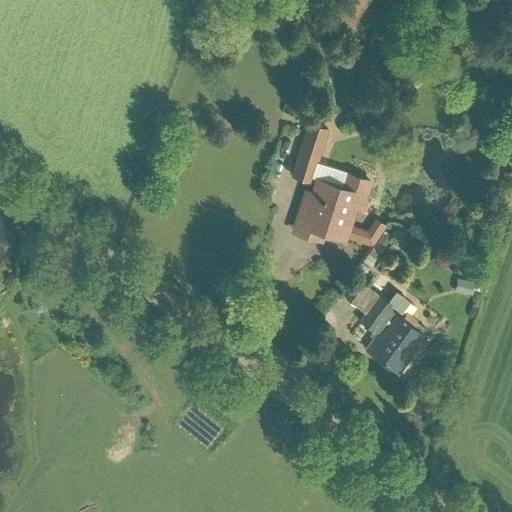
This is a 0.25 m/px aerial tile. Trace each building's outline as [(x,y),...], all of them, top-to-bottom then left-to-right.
[(313,181),(329,130),(307,124),(291,175),(313,181)] [(306,191),(300,211),(306,213),(302,225),(346,239),(356,207),(361,208),(371,176),(342,167),(337,185),(317,178),(312,193),(306,191)] [(0,251),(18,228),(0,213),(0,251)] [(376,251),(381,226),(353,221),(348,246),(376,251)] [(369,278),(377,257),(366,253),(359,274),(369,278)] [(400,317),(401,317),(398,315),(408,300),(396,291),(388,301),(381,295),(368,286),(370,284),(360,276),(344,297),(362,310),(360,313),(365,316),(362,320),(378,332),(368,347),(399,370),(425,334),(421,331),(424,326),(414,319),(410,325),(400,317)] [(455,299),(471,299),(472,287),(456,286),(455,299)]
